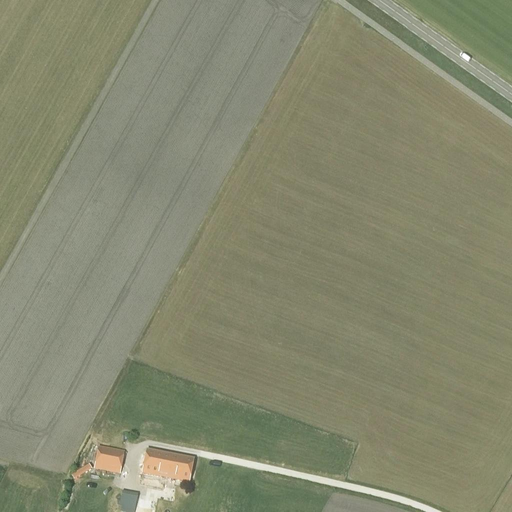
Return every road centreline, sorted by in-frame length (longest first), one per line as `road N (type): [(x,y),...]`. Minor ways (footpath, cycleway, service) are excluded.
road 1 (unclassified): [(0,281),(155,0)]
road 2 (track): [(432,511),(193,453)]
road 3 (secondary): [(511,94),(378,0)]
